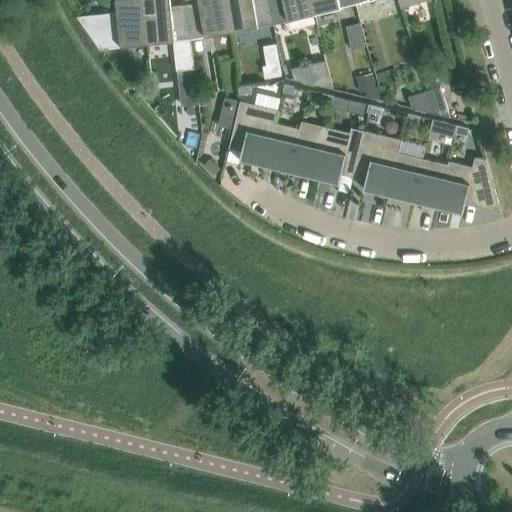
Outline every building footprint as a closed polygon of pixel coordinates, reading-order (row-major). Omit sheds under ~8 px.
[(115,0),(117,12),(76,16),(99,49),(148,44),(142,0),(115,0)] [(142,0),(148,44),(173,41),(176,71),(194,69),(190,39),(185,4),(171,6),(170,0),(142,0)] [(198,0),(199,2),(185,4),(190,39),(231,32),(225,0),(198,0)] [(225,0),(231,32),(273,24),(268,0),(225,0)] [(268,0),(273,24),(314,14),(310,0),(268,0)] [(310,0),(314,14),(355,4),(354,0),(310,0)] [(267,66),(262,67),(264,78),(281,75),(279,64),(267,66)] [(376,76),(357,81),(360,93),(364,92),(378,88),(376,76)] [(296,86),(285,84),(283,92),(294,94),(296,86)] [(251,86),(239,86),(239,94),(251,94),(251,86)] [(440,86),(424,91),(431,112),(450,117),(440,86)] [(424,91),(408,96),(412,108),(431,112),(424,91)] [(333,95),(322,93),(320,101),(332,103),(333,95)] [(223,103),(239,107),(240,101),(225,97),(223,103)] [(233,129),(229,147),(242,150),(240,159),(241,160),(241,159),(265,164),(276,123),(279,110),(278,109),(277,113),(254,108),(255,104),(240,101),(239,107),(233,129)] [(369,112),(371,104),(359,101),(357,109),(369,112)] [(371,104),(369,112),(381,115),(383,107),(371,104)] [(420,116),(408,113),(406,121),(418,124),(420,116)] [(454,137),(457,125),(432,119),(430,131),(454,137)] [(290,170),(314,176),(326,126),(302,121),(300,128),(290,170)] [(276,123),(265,164),(290,170),(300,128),(276,123)] [(469,128),(457,125),(455,133),(467,136),(469,128)] [(326,126),(314,176),(338,182),(338,183),(339,183),(341,174),(353,177),(365,130),(351,127),(350,132),(326,126)] [(389,194),(399,152),(402,139),(365,130),(353,177),(366,180),(363,189),(365,190),(365,188),(389,194)] [(423,158),(399,152),(389,194),(413,200),(423,158)] [(501,213),(499,204),(486,160),(475,157),(473,166),(449,161),(438,206),(462,212),(462,213),(463,213),(465,204),(501,213)] [(413,200),(438,206),(449,161),(448,164),(423,158),(413,200)] [(209,159),(202,166),(213,176),(220,169),(209,159)] [(389,215),(356,213),(356,223),(409,225),(410,200),(390,199),(389,215)]
